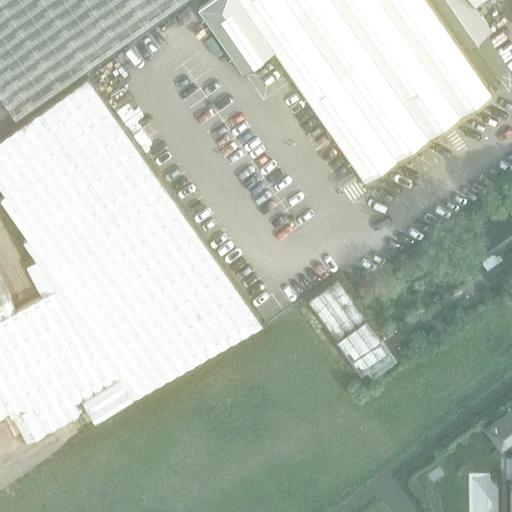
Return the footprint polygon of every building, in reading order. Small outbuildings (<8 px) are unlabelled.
[(0,0),(0,93),(17,117),(183,0),(0,0)] [(208,0),(199,7),(244,71),(275,48),(360,170),(366,178),(491,91),(485,82),(428,0),(471,0),(475,4),(481,0),(208,0)] [(471,0),(428,0),(485,82),(508,66),(486,34),(492,29),(475,4),(471,0)] [(0,394),(9,411),(12,417),(14,416),(28,441),(79,413),(73,402),(82,397),(96,420),(134,396),(134,397),(263,324),(88,77),(0,139),(0,186),(6,194),(1,197),(29,236),(23,240),(37,259),(27,266),(42,295),(16,310),(0,281),(0,394)] [(502,259),(497,252),(511,240),(511,214),(508,210),(480,229),(482,231),(469,241),(468,239),(451,252),(464,270),(481,259),(488,268),(502,259)] [(361,371),(389,350),(335,277),(307,299),(361,371)] [(0,394),(0,415),(9,411),(0,394)] [(511,511),(511,409),(501,417),(511,433),(511,484),(511,483),(510,483),(510,511),(511,511)]
